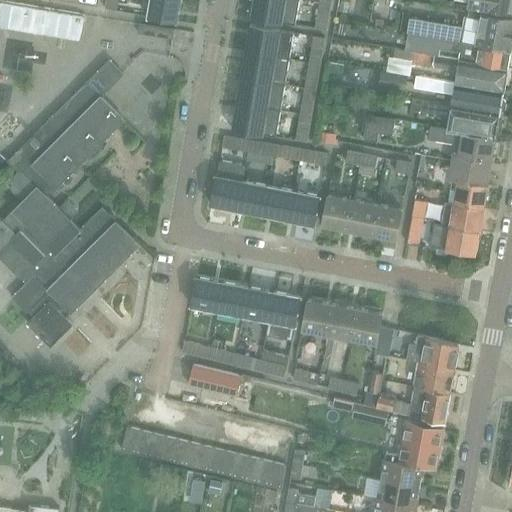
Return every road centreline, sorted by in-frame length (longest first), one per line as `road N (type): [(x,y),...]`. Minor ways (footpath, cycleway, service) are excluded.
road 1 (residential): [(216,0),(209,75),(178,215),(182,229),(193,238),(499,295)]
road 2 (tertiary): [(465,511),(486,374)]
